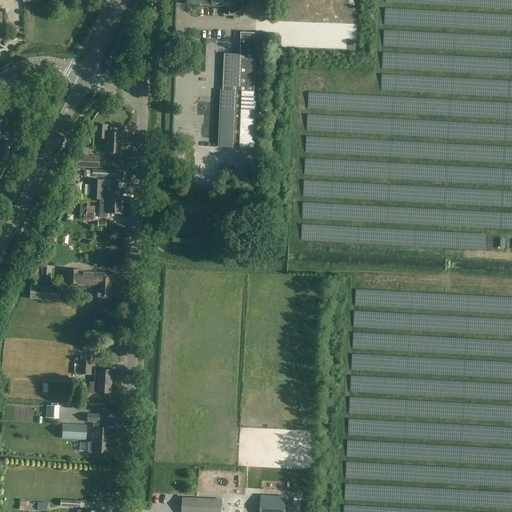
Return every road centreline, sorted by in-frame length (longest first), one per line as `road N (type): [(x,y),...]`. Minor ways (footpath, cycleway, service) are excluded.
road 1 (unclassified): [(123,511),(142,103)]
road 2 (tertiary): [(0,251),(85,76)]
